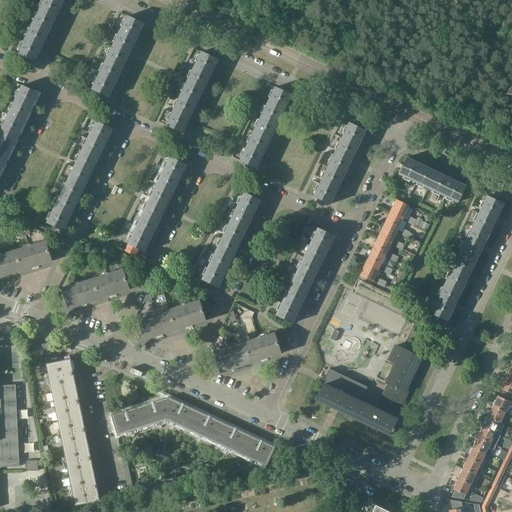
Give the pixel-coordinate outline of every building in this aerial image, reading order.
[(43,1),(34,19),(33,18),(32,20),(34,21),(32,25),(48,33),(62,4),(53,0),(41,0),(41,1),(43,1)] [(143,25),(126,17),(127,17),(125,19),(123,18),(123,20),(125,21),(120,32),(136,40),(143,25)] [(32,25),(30,29),(28,28),(27,29),(29,30),(21,48),(19,47),(18,49),(20,50),(18,54),(18,53),(17,54),(34,62),(35,62),(34,62),(48,33),(32,25)] [(122,68),(130,51),(136,40),(120,32),(118,35),(116,35),(115,36),(117,37),(108,55),(106,54),(106,56),(108,57),(106,61),(122,68)] [(199,57),(194,67),(210,75),(217,61),(218,61),(201,52),(200,53),(201,53),(200,55),(198,54),(197,56),(199,57)] [(106,61),(104,64),(102,63),(101,65),(103,66),(94,84),(92,83),(92,84),(94,85),(92,89),(91,89),(91,90),(108,98),(108,97),(122,68),(106,61)] [(196,104),(207,82),(210,75),(194,67),(192,71),(190,70),(189,72),(191,73),(183,91),(181,90),(180,91),(182,92),(180,96),(196,104)] [(38,94),(21,86),(21,87),(20,90),(18,89),(17,91),(19,92),(10,110),(8,109),(8,110),(10,111),(8,115),(24,123),(38,94)] [(284,111),(291,97),(292,96),(275,88),(274,89),(275,89),(274,91),(272,90),(271,92),(273,93),(268,103),(284,111)] [(182,133),(196,104),(180,96),(178,100),(176,99),(175,101),(177,102),(169,120),(167,119),(166,120),(168,121),(166,125),(165,125),(182,133),(183,133),(182,133)] [(268,103),(266,107),(264,106),(263,108),(265,109),(257,127),(255,126),(254,127),(256,128),(254,132),(270,140),(284,111),(268,103)] [(24,123),(8,115),(6,119),(4,118),(3,120),(5,121),(0,131),(0,147),(10,152),(24,123)] [(112,129),(95,121),(95,122),(94,126),(92,125),(91,126),(93,127),(84,145),(82,144),(81,146),(83,147),(82,151),(98,159),(112,130),(112,129)] [(358,146),(365,132),(348,124),(347,126),(345,126),(345,127),(347,128),(342,139),(358,146)] [(254,132),(252,136),(250,135),(249,137),(251,138),(243,155),(241,155),(240,156),(242,157),(240,161),(257,169),(256,169),(270,140),(254,132)] [(328,167),(344,175),(358,146),(342,139),(340,143),(338,142),(337,143),(339,144),(330,162),(328,161),(328,163),(330,164),(328,167)] [(0,172),(10,152),(0,147),(0,172)] [(79,156),(75,165),(70,174),(68,173),(68,174),(70,175),(68,180),(84,188),(98,159),(82,151),(80,154),(78,153),(77,155),(79,156)] [(157,182),(155,186),(172,194),(186,165),(169,157),(169,158),(168,161),(166,160),(165,162),(167,163),(158,181),(156,180),(155,181),(157,182)] [(407,158),(399,175),(403,177),(402,179),(404,179),(405,177),(422,186),(421,188),(423,189),(424,187),(428,189),(435,172),(407,159),(407,158)] [(328,167),(326,172),(324,171),(323,172),(325,173),(317,191),(315,190),(314,192),(316,193),(314,196),(313,197),(331,205),(331,204),(330,204),(344,175),(328,167)] [(435,172),(428,189),(432,191),(431,192),(432,193),(433,191),(451,200),(451,202),(452,203),(453,201),(457,202),(456,203),(457,203),(465,186),(464,186),(435,172)] [(54,209),(70,216),(84,188),(68,180),(66,183),(64,182),(63,184),(65,185),(56,203),(55,202),(54,204),(56,205),(54,209)] [(144,211),(142,215),(158,223),(172,194),(155,186),(154,190),(152,189),(151,191),(153,192),(144,210),(142,209),(142,210),(144,211)] [(260,201),(243,193),(242,197),(240,196),(239,198),(241,199),(232,217),(230,216),(229,217),(231,218),(230,222),(246,230),(260,201)] [(486,197),(472,226),(489,234),(494,222),(497,217),(502,205),(503,205),(495,201),(492,200),(486,197)] [(397,201),(391,214),(402,219),(408,207),(400,202),(396,201),(397,201)] [(64,231),(63,231),(70,216),(54,209),(49,219),(47,218),(46,220),(48,221),(47,223),(46,223),(63,231),(64,231)] [(391,214),(385,226),(396,231),(402,219),(391,214)] [(128,244),(138,249),(144,252),(145,252),(144,252),(158,223),(142,215),(140,219),(138,218),(137,219),(139,220),(130,239),(128,238),(128,239),(130,240),(128,244),(127,244),(128,244)] [(246,230),(230,222),(228,226),(226,225),(225,226),(227,227),(218,245),(216,244),(216,246),(218,247),(216,251),(232,259),(246,230)] [(385,226),(379,238),(390,244),(396,231),(385,226)] [(472,226),(458,255),(475,263),(480,251),(483,245),(489,234),(472,226)] [(320,266),(334,237),(334,236),(317,228),(317,229),(316,233),(314,232),(313,233),(315,234),(306,252),(304,251),(303,253),(305,254),(303,258),(320,266)] [(379,238),(373,251),(384,256),(390,244),(379,238)] [(21,270),(31,267),(40,264),(51,261),(51,260),(45,243),(46,243),(45,242),(30,246),(30,245),(28,246),(28,247),(15,251),(21,270)] [(135,256),(138,249),(128,244),(125,251),(124,251),(135,256)] [(0,277),(2,276),(21,270),(15,251),(1,256),(0,254),(0,277)] [(213,256),(209,265),(204,274),(203,273),(202,275),(204,276),(202,280),(202,279),(201,280),(218,288),(219,288),(218,287),(232,259),(216,251),(214,255),(212,254),(211,255),(213,256)] [(373,251),(367,263),(378,269),(384,256),(373,251)] [(391,254),(389,260),(395,263),(396,263),(396,262),(399,258),(391,254)] [(458,255),(444,284),(461,292),(466,280),(469,275),(475,263),(458,255)] [(301,263),(297,272),(292,281),(290,280),(290,282),(292,282),(289,287),(306,295),(320,266),(303,258),(302,261),(300,261),(299,262),(301,263)] [(361,275),(361,276),(372,282),(373,281),(372,281),(378,269),(367,263),(361,276),(361,275)] [(99,299),(109,296),(118,293),(129,289),(129,288),(128,288),(122,271),(123,271),(123,270),(108,275),(108,273),(106,274),(106,275),(93,280),(99,299)] [(399,271),(396,277),(402,280),(405,273),(399,271)] [(68,309),(79,305),(99,299),(93,280),(79,284),(78,282),(76,283),(77,285),(62,290),(62,291),(63,291),(68,308),(68,309)] [(444,284),(430,313),(446,321),(452,309),(455,304),(461,292),(444,284)] [(287,292),(283,301),(278,310),(276,309),(276,311),(278,312),(276,315),(275,315),(292,324),(293,323),(292,323),(306,295),(289,287),(288,290),(286,289),(285,291),(287,292)] [(392,290),(390,295),(399,299),(400,298),(401,294),(392,290)] [(352,294),(337,327),(353,335),(355,329),(366,335),(379,307),(352,294)] [(175,330),(185,327),(194,324),(205,320),(205,319),(204,320),(199,302),(199,301),(184,306),(184,304),(182,305),(182,307),(169,311),(175,330)] [(144,340),(156,336),(175,330),(169,311),(155,315),(154,314),(152,314),(152,316),(138,321),(139,321),(144,339),(144,340)] [(334,330),(330,339),(334,342),(339,332),(334,330)] [(250,363),(261,360),(269,357),(280,353),(280,352),(279,352),(274,335),(275,335),(274,334),(260,339),(259,337),(257,338),(258,340),(244,344),(250,363)] [(219,373),(231,369),(250,363),(244,344),(230,349),(230,347),(228,347),(228,349),(213,354),(214,355),(214,354),(220,372),(219,372),(219,373)] [(323,386),(316,400),(331,407),(332,405),(339,409),(338,410),(339,411),(373,427),(379,430),(389,435),(391,432),(392,433),(394,429),(392,429),(396,421),(397,420),(396,420),(391,417),(394,410),(398,412),(398,411),(400,408),(407,393),(406,392),(419,363),(420,362),(421,360),(421,359),(402,350),(402,349),(402,350),(396,347),(395,346),(388,360),(395,363),(385,383),(388,385),(386,388),(379,403),(382,404),(379,411),(358,401),(359,398),(362,399),(364,395),(368,387),(329,369),(325,377),(324,381),(326,382),(324,385),(323,386)] [(70,359),(49,363),(45,364),(75,506),(99,501),(85,433),(82,417),(79,404),(76,388),(74,376),(71,363),(70,359)] [(511,381),(506,378),(501,389),(511,394),(511,381)] [(15,385),(0,386),(0,385),(0,467),(19,467),(15,385)] [(275,447),(276,445),(163,392),(162,395),(168,397),(166,421),(266,467),(275,447)] [(117,436),(166,421),(168,397),(162,395),(161,397),(110,413),(111,416),(110,416),(117,436)] [(497,396),(492,406),(505,413),(509,415),(511,409),(511,407),(511,403),(497,396)] [(492,406),(487,416),(500,423),(505,413),(492,406)] [(487,416),(482,427),(495,433),(500,423),(487,416)] [(482,427),(477,437),(490,444),(493,445),(495,446),(501,436),(498,434),(495,433),(482,427)] [(477,437),(473,448),(485,454),(488,449),(494,452),(496,446),(495,446),(493,445),(490,444),(477,437)] [(473,448),(468,458),(480,464),(483,459),(485,454),(473,448)] [(126,457),(122,458),(121,458),(129,495),(197,481),(196,477),(132,490),(126,457)] [(468,458),(463,468),(475,474),(480,464),(468,458)] [(463,468),(458,479),(470,485),(475,474),(463,468)] [(455,490),(451,497),(463,499),(465,495),(470,485),(458,479),(453,488),(452,489),(455,490)] [(490,488),(487,494),(492,496),(495,490),(490,488)] [(473,493),(470,500),(481,502),(483,498),(473,493)] [(487,494),(484,500),(490,502),(492,496),(487,494)] [(461,502),(449,500),(452,510),(462,508),(461,502)]
